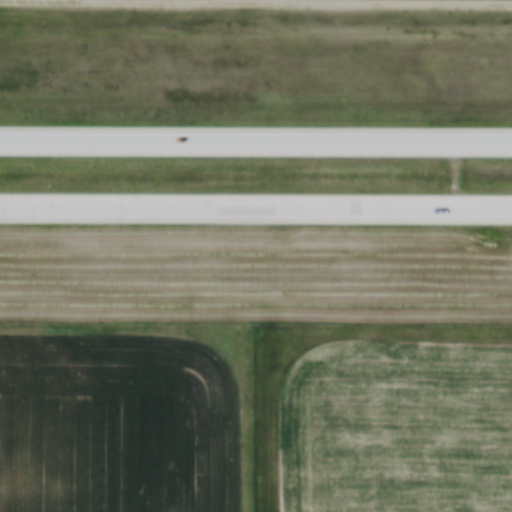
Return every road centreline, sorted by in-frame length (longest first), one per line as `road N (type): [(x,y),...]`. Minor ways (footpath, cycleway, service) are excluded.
road 1 (motorway): [(0,206),(511,208)]
road 2 (motorway): [(511,138),(0,140)]
